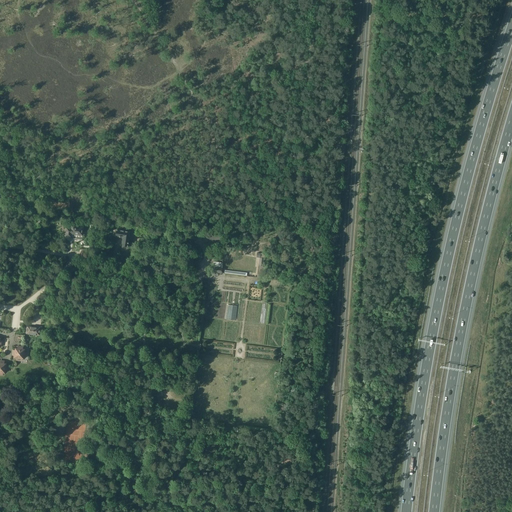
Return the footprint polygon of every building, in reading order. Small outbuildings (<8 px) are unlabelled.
[(72,224),(71,228),(67,228),(65,239),(81,240),(82,234),(83,225),(75,224),(72,224)] [(118,231),(117,236),(120,236),(120,237),(121,237),(124,237),(123,244),(124,245),(123,247),(128,248),(128,243),(129,244),(129,243),(129,242),(130,232),(119,231),(119,232),(118,231)] [(222,267),(213,266),(212,274),(218,275),(218,272),(221,272),(222,267)] [(40,327),(27,326),(26,333),(36,334),(39,335),(40,327)] [(12,355),(14,355),(14,357),(23,358),(23,356),(26,357),(27,352),(24,352),(25,349),(22,349),(23,346),(17,346),(17,348),(15,348),(15,350),(13,349),(12,355)] [(0,374),(3,374),(3,369),(8,370),(8,365),(6,365),(6,363),(4,363),(4,360),(2,360),(2,362),(0,362),(0,374)]
